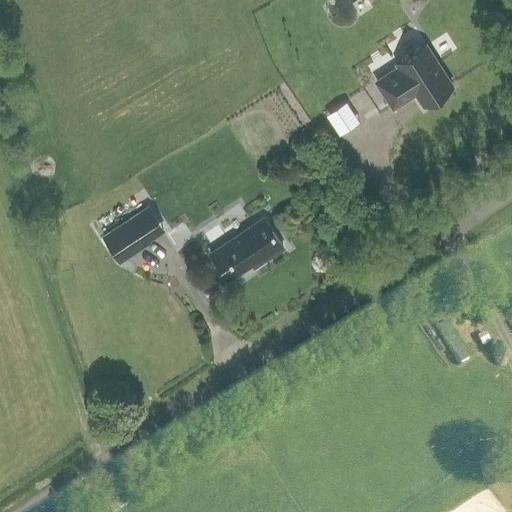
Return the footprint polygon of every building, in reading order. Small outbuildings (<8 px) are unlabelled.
[(400,67),(377,81),(393,106),(415,92),(423,104),(451,86),(425,45),(397,63),(400,67)] [(133,216),(103,235),(119,260),(149,240),(148,239),(133,216)] [(283,247),(265,220),(252,228),(250,225),(247,227),(248,228),(244,231),(243,229),(210,252),(220,266),(230,260),(238,272),(257,259),(259,263),(283,247)] [(130,268),(154,282),(164,265),(139,251),(130,268)] [(479,341),(484,351),(492,346),(487,337),(479,341)]
